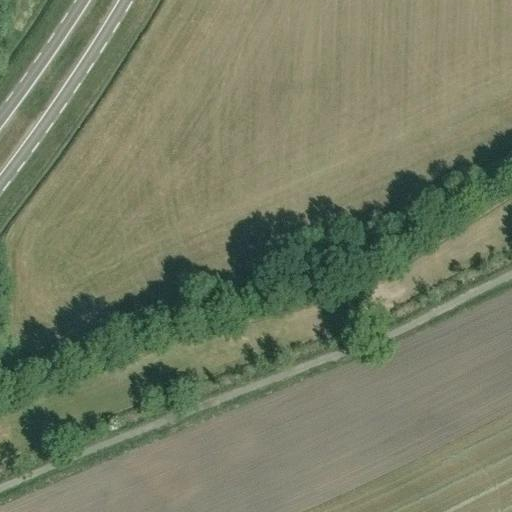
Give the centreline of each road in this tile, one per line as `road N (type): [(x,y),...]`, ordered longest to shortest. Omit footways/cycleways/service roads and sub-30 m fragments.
road 1 (primary): [(0,187),(127,0)]
road 2 (primary): [(82,0),(0,120)]
